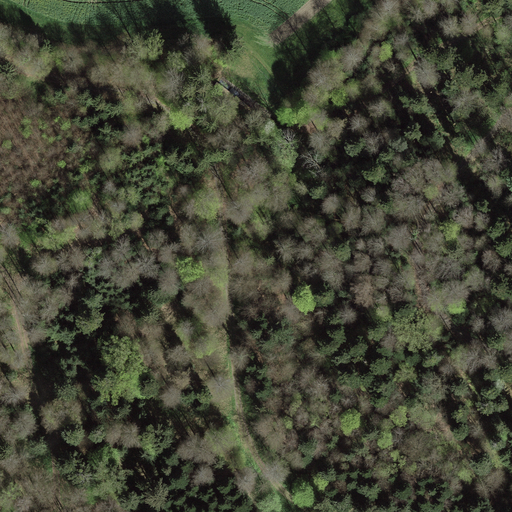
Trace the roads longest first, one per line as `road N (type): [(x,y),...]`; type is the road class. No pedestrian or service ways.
road 1 (track): [(0,64),(154,105),(201,142),(219,188),(244,434),(272,483),(310,511)]
road 2 (track): [(511,350),(471,342),(443,321),(422,290),(416,255),(438,194),(511,110)]
road 3 (track): [(55,511),(54,449),(0,266)]
road 4 (track): [(511,13),(471,27),(394,90),(313,129)]
